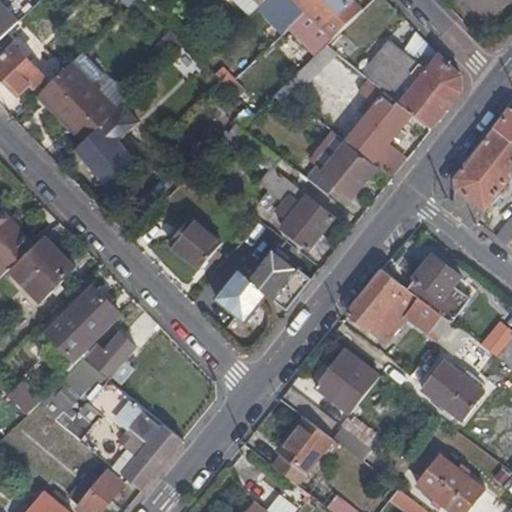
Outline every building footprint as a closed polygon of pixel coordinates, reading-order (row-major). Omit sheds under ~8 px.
[(235,0),(250,15),(260,5),(255,0),(235,0)] [(310,15),(325,0),(295,0),(305,10),(310,15)] [(361,10),(351,0),(325,0),(310,15),(332,38),(361,10)] [(469,0),(486,17),(503,0),(469,0)] [(0,40),(18,24),(0,4),(0,40)] [(439,55),(417,32),(401,50),(426,70),(439,55)] [(426,70),(401,50),(390,40),(363,74),(387,93),(392,97),(412,114),(431,128),(461,91),(460,75),(439,55),(426,70)] [(207,69),(220,81),(227,88),(236,79),(247,68),(222,42),(201,62),(207,69)] [(336,53),(326,44),(280,89),(291,98),(336,53)] [(46,78),(15,47),(0,61),(0,78),(17,96),(30,84),(35,89),(46,78)] [(85,142),(117,111),(71,64),(39,95),(85,142)] [(236,79),(227,88),(253,115),(269,100),(260,90),(253,97),(236,79)] [(387,93),(348,142),(349,143),(373,162),(387,145),(412,114),(392,97),(387,93)] [(85,142),(80,147),(85,153),(81,157),(103,183),(153,141),(124,104),(117,111),(85,142)] [(511,110),(510,109),(494,129),(511,143),(511,110)] [(511,143),(494,129),(454,179),(456,188),(455,206),(475,222),(491,201),(498,193),(511,174),(511,143)] [(377,165),(373,162),(349,143),(337,157),(344,162),(352,168),(337,186),(352,197),(377,165)] [(377,165),(392,177),(406,160),(387,145),(373,162),(377,165)] [(304,159),(295,170),(315,186),(326,196),(335,184),(330,180),(304,159)] [(198,167),(181,162),(171,173),(181,184),(198,167)] [(335,184),(337,186),(352,168),(344,162),(330,180),(335,184)] [(291,173),(312,189),(315,186),(295,170),(294,169),(291,173)] [(309,249),(321,233),(280,201),(269,192),(260,203),(272,212),(277,212),(287,220),(281,228),(309,249)] [(498,193),(491,201),(496,204),(502,196),(498,193)] [(280,201),(321,233),(333,217),(306,195),(300,204),(290,195),(287,199),(283,196),(280,201)] [(496,238),(506,246),(511,238),(511,207),(507,211),(490,233),(496,238)] [(16,262),(35,244),(0,209),(0,272),(3,275),(16,262)] [(182,227),(214,252),(221,243),(190,218),(182,227)] [(200,269),(214,252),(182,227),(169,244),(200,269)] [(75,270),(46,240),(11,274),(40,303),(75,270)] [(286,310),(320,268),(293,247),(285,258),(273,249),(251,279),(239,269),(216,297),(245,321),(266,294),(286,310)] [(406,287),(442,315),(453,323),(472,299),(453,284),(459,275),(432,254),(406,287)] [(383,269),(349,313),(385,341),(392,332),(404,316),(414,324),(431,337),(435,333),(430,329),(442,315),(406,287),(383,269)] [(120,316),(93,289),(47,334),(73,361),(120,316)] [(431,337),(435,340),(436,341),(440,336),(450,344),(461,330),(453,323),(442,315),(430,329),(435,333),(431,337)] [(402,339),(414,324),(404,316),(392,332),(402,339)] [(105,350),(98,345),(85,357),(109,377),(111,375),(121,383),(134,369),(123,360),(135,346),(121,333),(105,350)] [(511,337),(497,357),(511,369),(511,337)] [(346,383),(354,372),(362,363),(344,349),(315,386),(333,400),(346,383)] [(439,403),(445,408),(461,420),(484,391),(467,378),(462,374),(444,360),(421,390),(439,403)] [(358,375),(354,372),(346,383),(349,386),(358,375)] [(25,380),(11,394),(28,411),(42,397),(25,380)] [(68,385),(55,398),(69,412),(82,399),(68,385)] [(141,490),(182,440),(123,392),(100,420),(98,419),(80,441),(141,490)] [(283,453),(273,466),(290,480),(295,483),(305,470),(308,471),(333,439),(304,416),(278,449),(283,453)] [(363,416),(341,429),(356,456),(379,444),(363,416)] [(465,475),(458,469),(440,455),(417,484),(435,498),(443,504),(452,511),(465,511),(484,489),(465,475)] [(461,464),(458,469),(465,475),(469,470),(461,464)] [(70,498),(80,505),(78,509),(81,511),(100,511),(123,485),(107,472),(98,483),(92,478),(86,487),(91,491),(88,495),(78,488),(70,498)] [(406,511),(428,511),(399,490),(391,500),(406,511)] [(54,492),(50,497),(63,508),(68,503),(54,492)] [(68,511),(63,508),(50,497),(45,494),(29,511),(68,511)] [(281,494),(267,511),(268,511),(295,511),(299,508),(281,494)] [(359,511),(336,494),(327,507),(333,511),(359,511)] [(443,504),(435,498),(431,502),(440,508),(443,504)] [(268,511),(255,501),(246,511),(268,511)]
